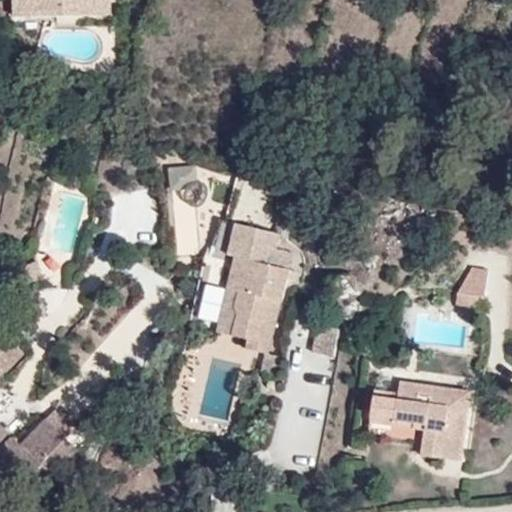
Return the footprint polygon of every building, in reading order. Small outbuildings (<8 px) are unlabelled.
[(121,0),(22,0),(24,29),(122,23),(121,0)] [(196,167),(169,168),(169,187),(197,186),(196,167)] [(211,182),(209,199),(227,201),(229,184),(211,182)] [(300,232),(238,222),(223,342),(290,346),(300,232)] [(480,309),(488,269),(466,264),(457,305),(480,309)] [(0,404),(38,359),(4,323),(0,327),(0,404)] [(419,465),(482,465),(475,389),(403,388),(419,465)] [(63,407),(17,455),(62,485),(96,446),(63,407)]
